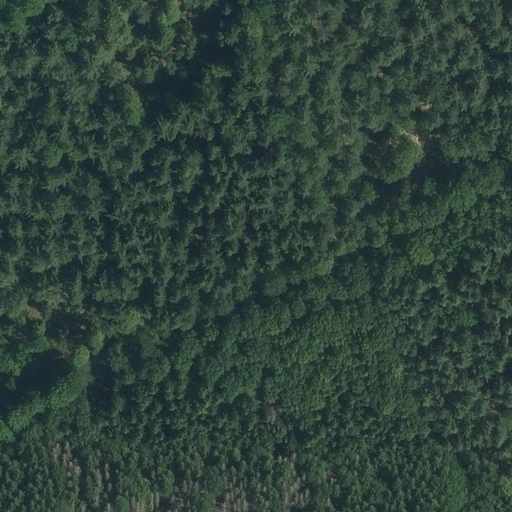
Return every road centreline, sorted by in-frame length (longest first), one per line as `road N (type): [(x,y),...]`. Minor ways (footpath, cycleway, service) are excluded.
road 1 (track): [(511,164),(359,247),(235,299)]
road 2 (track): [(470,511),(359,247)]
road 3 (track): [(352,249),(255,0)]
road 4 (track): [(235,299),(0,423)]
